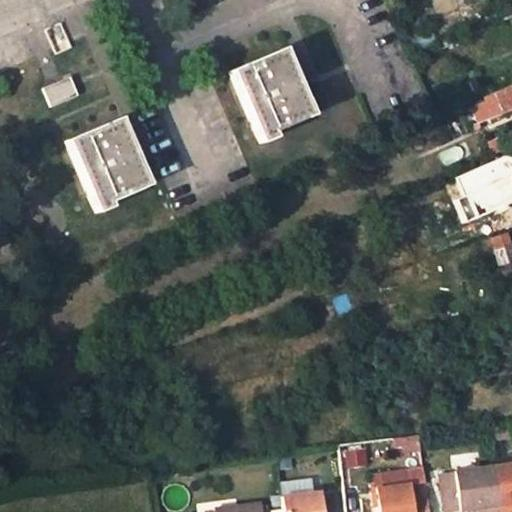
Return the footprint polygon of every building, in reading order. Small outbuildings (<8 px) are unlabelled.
[(227,71),(256,138),(308,115),(279,49),(227,71)] [(39,87),(47,105),(74,93),(65,75),(39,87)] [(511,80),(479,95),(481,100),(468,106),(475,123),(511,107),(511,80)] [(62,140),(91,207),(145,185),(117,118),(62,140)] [(484,141),(489,153),(502,148),(497,136),(484,141)] [(511,248),(506,231),(486,238),(495,266),(511,260),(511,248)] [(332,294),(335,318),(359,314),(355,290),(332,294)] [(403,438),(405,449),(418,447),(416,436),(403,438)] [(491,467),(498,466),(496,451),(489,452),(491,467)] [(491,467),(496,504),(511,501),(511,464),(498,466),(491,467)] [(425,511),(420,466),(376,470),(378,485),(372,485),(375,511),(425,511)] [(481,511),(496,511),(496,504),(491,467),(442,473),(446,509),(475,505),(480,505),(481,511)] [(278,511),(319,511),(316,491),(276,495),(278,511)] [(511,511),(511,501),(496,504),(496,511),(511,511)] [(256,511),(255,502),(207,508),(208,511),(207,511),(256,511)]
